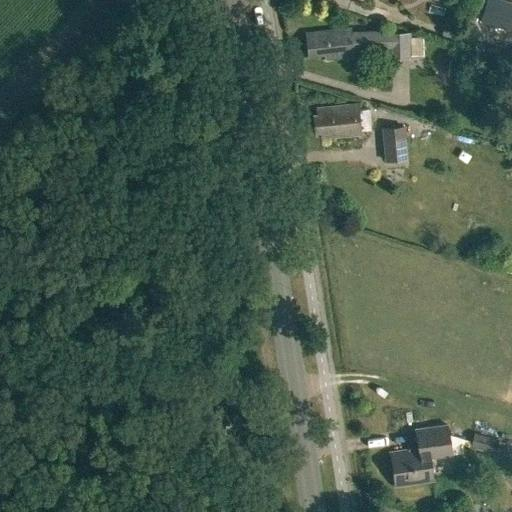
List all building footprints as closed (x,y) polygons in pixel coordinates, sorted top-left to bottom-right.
[(511,0),(486,0),(481,18),(511,27),(511,0)] [(323,54),(323,59),(352,56),(351,47),(386,46),(387,57),(410,56),(410,54),(422,54),(421,36),(410,37),(409,33),(387,34),(387,33),(367,34),(367,32),(350,33),(349,28),(305,32),(307,55),(323,54)] [(448,59),(448,76),(466,76),(466,60),(448,59)] [(320,132),(321,138),(360,134),(358,120),(363,119),(362,111),(357,111),(356,103),(316,108),(316,114),(313,115),(315,133),(320,132)] [(404,125),(380,127),(384,161),(407,159),(404,125)] [(493,453),(494,452),(496,443),(497,439),(473,432),(470,441),(448,435),(447,423),(413,428),(416,448),(389,452),(394,485),(432,480),(429,458),(451,455),(463,453),(461,443),(493,453)]
